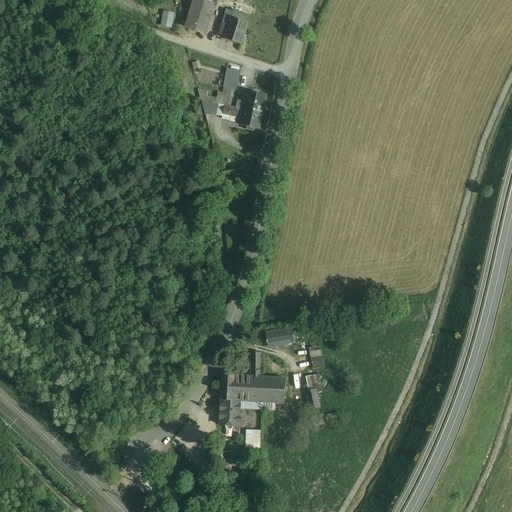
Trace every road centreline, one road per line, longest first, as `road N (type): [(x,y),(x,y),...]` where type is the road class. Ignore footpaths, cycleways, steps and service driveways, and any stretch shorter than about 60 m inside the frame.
road 1 (unclassified): [(289,72),(235,311),(163,440),(145,447)]
road 2 (secondary): [(403,511),(471,365),(511,204)]
road 3 (unclassified): [(69,0),(289,72)]
